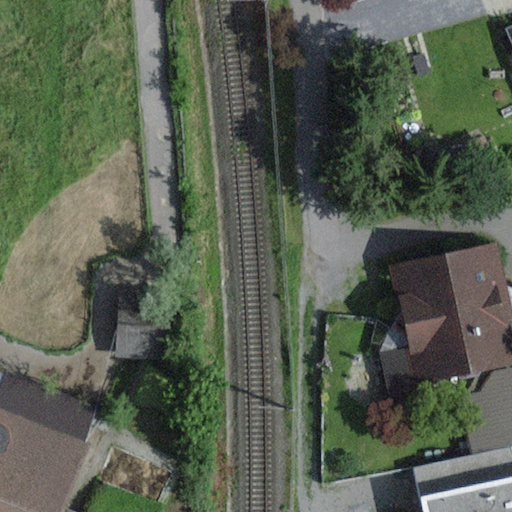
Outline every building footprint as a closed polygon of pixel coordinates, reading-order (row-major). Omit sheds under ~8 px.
[(511,304),(500,249),(403,269),(425,376),(511,357),(511,304)] [(131,288),(129,352),(188,354),(190,289),(131,288)] [(511,366),(466,375),(481,450),(511,443),(511,366)] [(0,408),(0,511),(57,511),(86,444),(0,408)] [(511,511),(511,481),(426,500),(428,511),(511,511)]
